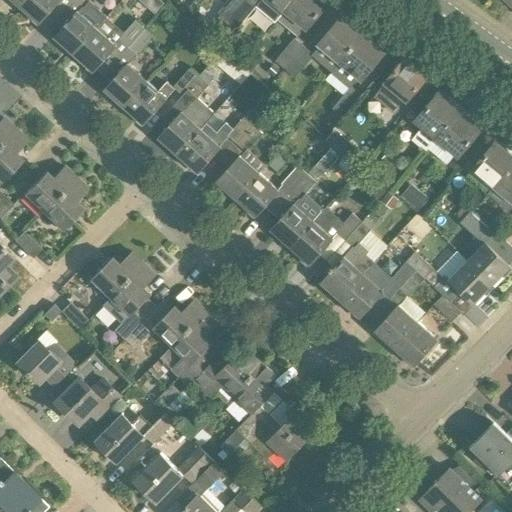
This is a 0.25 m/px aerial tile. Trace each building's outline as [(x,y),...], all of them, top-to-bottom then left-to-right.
[(25,0),(19,7),(38,25),(52,9),(59,16),(73,0),(25,0)] [(54,38),(73,56),(97,29),(106,18),(89,2),(90,0),(73,0),(59,16),(67,23),(54,38)] [(229,0),(218,14),(220,16),(213,24),(221,30),(228,22),(245,0),(229,0)] [(245,0),(228,22),(237,30),(256,7),(276,23),(285,11),(294,0),(245,0)] [(306,28),(306,29),(328,2),(325,0),(294,0),(285,11),(305,28),(306,28)] [(191,6),(184,15),(194,23),(202,14),(191,6)] [(341,18),(319,45),(340,62),(362,35),(341,18)] [(97,29),(73,56),(93,73),(108,56),(115,63),(145,29),(135,20),(114,44),(97,29)] [(104,91),(123,108),(147,81),(128,65),(137,55),(138,56),(154,37),(145,29),(115,63),(123,70),(104,91)] [(221,30),(217,36),(225,42),(228,38),(228,35),(221,30)] [(331,72),(350,88),(351,88),(352,87),(359,78),(361,80),(384,53),(362,35),(340,62),(331,72)] [(285,70),(305,47),(294,38),(275,62),(285,70)] [(305,47),(285,70),(295,78),(314,55),(305,47)] [(386,84),(374,97),(395,115),(406,101),(426,77),(407,59),(386,84)] [(272,64),(260,72),(268,83),(279,75),(272,64)] [(188,90),(200,78),(190,69),(173,88),(175,89),(175,90),(183,96),(188,90)] [(200,78),(208,85),(214,79),(205,71),(200,78)] [(188,90),(197,99),(209,86),(208,85),(200,78),(188,90)] [(143,126),(175,90),(175,89),(173,88),(167,82),(158,91),(147,81),(123,108),(143,126)] [(333,109),(333,110),(342,117),(343,118),(362,95),(352,87),(351,88),(350,88),(333,109)] [(158,139),(177,156),(201,130),(207,123),(215,114),(197,99),(188,90),(183,96),(165,115),(173,122),(158,139)] [(427,151),(438,139),(460,112),(459,111),(462,107),(461,107),(458,111),(438,94),(416,121),(423,126),(412,140),(421,148),(421,147),(427,151)] [(226,123),(221,128),(217,132),(207,123),(201,130),(177,156),(197,174),(221,147),(220,147),(229,137),(237,144),(253,125),(251,123),(259,115),(252,108),(244,117),(233,130),(226,123)] [(337,123),(342,117),(333,110),(328,116),(337,123)] [(438,139),(458,156),(480,129),(460,112),(438,139)] [(0,145),(15,130),(2,118),(0,120),(0,145)] [(263,134),(253,125),(237,144),(246,153),(263,134)] [(15,130),(0,145),(0,181),(1,182),(22,160),(15,154),(27,142),(15,130)] [(511,156),(496,142),(474,169),(494,186),(511,165),(511,156)] [(356,149),(353,158),(363,162),(366,153),(356,149)] [(236,200),(260,173),(240,156),(216,183),(236,200)] [(291,192),(308,174),(298,165),(282,184),(291,192)] [(511,165),(494,186),(511,201),(511,165)] [(24,193),(43,212),(75,178),(63,167),(52,179),(45,172),(24,193)] [(255,218),(279,190),(260,173),(236,200),(255,218)] [(308,174),(291,192),(300,200),(317,182),(308,174)] [(361,184),(379,199),(387,190),(370,174),(361,184)] [(88,191),(75,178),(43,212),(62,231),(83,209),(76,203),(88,191)] [(381,201),(390,209),(399,199),(390,191),(381,201)] [(420,191),(410,203),(419,210),(429,198),(420,191)] [(4,196),(0,200),(0,218),(13,205),(4,196)] [(314,222),(294,204),(270,231),(290,249),(314,222)] [(459,217),(463,220),(471,211),(464,206),(458,213),(459,217)] [(309,266),(333,239),(333,238),(337,233),(345,241),(362,222),(352,214),(344,223),(327,207),(314,222),(290,249),(309,266)] [(497,254),(507,243),(471,211),(463,220),(460,223),(478,239),(473,245),(478,250),(467,261),(493,286),(511,268),(497,254)] [(353,247),(344,257),(320,284),(340,301),(375,262),(366,255),(369,252),(360,243),(371,230),(362,222),(345,241),(353,247)] [(41,250),(26,236),(18,245),(32,259),(41,250)] [(0,245),(0,283),(6,289),(18,276),(6,265),(13,258),(0,245)] [(111,298),(144,264),(132,253),(120,265),(113,258),(101,270),(93,278),(92,279),(111,298)] [(407,262),(417,271),(426,279),(443,296),(448,302),(459,291),(474,305),(493,286),(467,261),(450,279),(445,275),(442,277),(434,269),(415,253),(407,262)] [(85,271),(93,278),(101,270),(94,262),(85,271)] [(383,308),(417,271),(407,262),(393,278),(375,262),(340,301),(359,319),(375,301),(383,308)] [(125,340),(131,334),(153,312),(152,311),(143,303),(151,295),(144,288),(156,276),(144,264),(111,298),(122,309),(115,316),(122,323),(115,331),(125,340)] [(426,279),(417,271),(383,308),(390,314),(374,332),(394,349),(418,322),(399,306),(408,296),(409,298),(426,279)] [(448,302),(443,296),(434,305),(452,323),(461,314),(448,302)] [(152,311),(153,312),(131,334),(140,343),(154,328),(173,346),(205,313),(193,301),(181,313),(174,306),(165,315),(156,307),(152,311)] [(71,303),(62,312),(76,326),(80,330),(89,321),(71,303)] [(62,312),(55,305),(45,315),(52,322),(62,312)] [(161,358),(172,368),(171,369),(188,387),(194,381),(214,360),(213,360),(205,352),(212,343),(206,337),(217,325),(205,313),(173,346),(161,358)] [(438,340),(418,322),(394,349),(414,367),(438,340)] [(55,387),(76,366),(66,356),(60,362),(40,341),(17,364),(30,376),(31,375),(40,383),(46,378),(55,387)] [(213,360),(214,360),(194,381),(211,398),(216,393),(226,403),(266,361),(254,350),(242,362),(236,355),(226,364),(218,355),(213,360)] [(229,455),(246,438),(246,439),(266,418),(257,409),(274,392),(267,385),(279,373),(266,361),(226,403),(245,422),(220,447),(223,449),(229,455)] [(93,391),(81,379),(57,403),(78,424),(90,413),(99,421),(122,398),(104,380),(93,391)] [(164,412),(182,393),(172,384),(154,402),(164,412)] [(182,393),(164,412),(166,414),(173,420),(191,402),(182,393)] [(278,430),(266,418),(246,439),(267,459),(275,450),(280,454),(287,461),(315,432),(295,413),(278,430)] [(175,423),(173,420),(166,414),(153,427),(140,415),(131,424),(122,415),(94,442),(96,443),(96,442),(117,463),(116,463),(117,464),(145,436),(154,444),(175,423)] [(511,439),(494,423),(492,424),(469,447),(476,454),(472,459),(508,494),(511,490),(511,439)] [(192,485),(196,480),(215,462),(200,447),(178,470),(161,453),(133,481),(150,499),(152,497),(157,503),(183,476),(192,485)] [(229,455),(223,449),(217,455),(223,460),(229,455)] [(0,459),(0,506),(5,511),(43,511),(48,507),(0,459)] [(226,472),(215,462),(196,480),(207,490),(226,472)] [(419,499),(432,511),(471,511),(472,511),(482,501),(449,469),(439,479),(434,479),(434,484),(419,499)] [(230,487),(238,494),(244,488),(236,480),(230,487)] [(233,500),(221,511),(238,511),(242,508),(246,511),(257,511),(262,508),(244,489),(233,500)] [(181,511),(215,511),(198,495),(181,511)]
